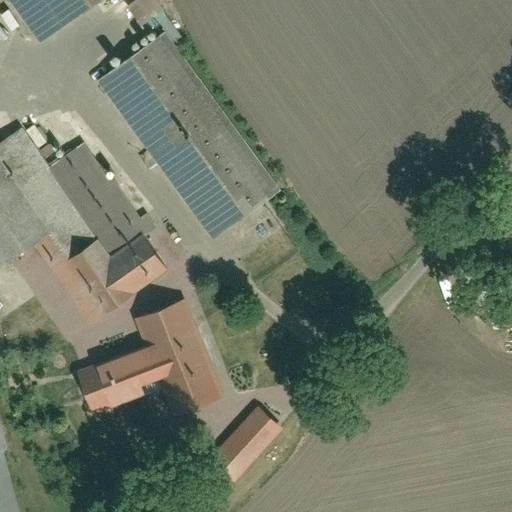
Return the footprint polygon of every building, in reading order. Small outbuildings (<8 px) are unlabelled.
[(96,0),(1,0),(30,43),(96,0)] [(154,0),(127,0),(121,5),(137,26),(160,7),(154,0)] [(267,194),(162,42),(106,81),(212,233),(267,194)] [(41,85),(81,65),(76,56),(36,76),(41,85)] [(112,307),(168,268),(88,154),(58,175),(31,138),(0,160),(0,250),(9,263),(58,229),(112,307)] [(511,295),(491,297),(493,322),(511,321),(511,295)] [(220,401),(180,308),(139,323),(148,345),(82,374),(98,411),(149,389),(144,377),(161,369),(182,417),(220,401)] [(50,323),(7,333),(14,364),(57,353),(50,323)] [(250,473),(287,425),(267,410),(230,458),(250,473)]
